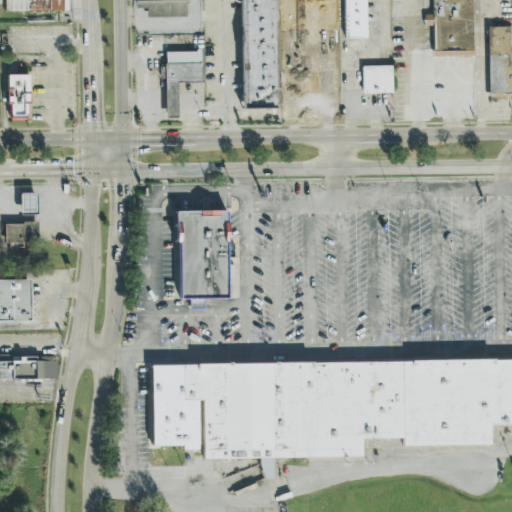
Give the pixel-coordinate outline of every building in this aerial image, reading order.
[(5,0),(5,12),(68,12),(67,0),(5,0)] [(146,18),(186,17),(185,0),(134,0),(135,8),(146,7),(146,18)] [(274,0),(241,0),(242,107),(275,107),(274,0)] [(343,0),(344,38),(366,38),(365,0),(343,0)] [(432,0),(433,56),(473,56),(472,0),(432,0)] [(511,94),(511,27),(488,27),(489,95),(511,94)] [(177,118),(177,82),(201,82),(200,52),(165,52),(165,118),(177,118)] [(392,93),(392,66),(361,66),(362,94),(392,93)] [(28,75),(6,75),(7,121),(29,120),(28,75)] [(36,194),(21,193),(20,214),(36,214),(36,194)] [(4,223),(4,243),(36,243),(36,224),(4,223)] [(0,321),(30,322),(30,280),(0,280),(0,321)] [(0,380),(56,380),(56,356),(0,356),(0,380)] [(511,360),(151,366),(152,447),(202,446),(202,460),(261,459),(261,480),(273,480),(273,459),(362,457),(362,440),(402,439),(402,447),(491,446),(490,426),(511,425),(511,360)]
